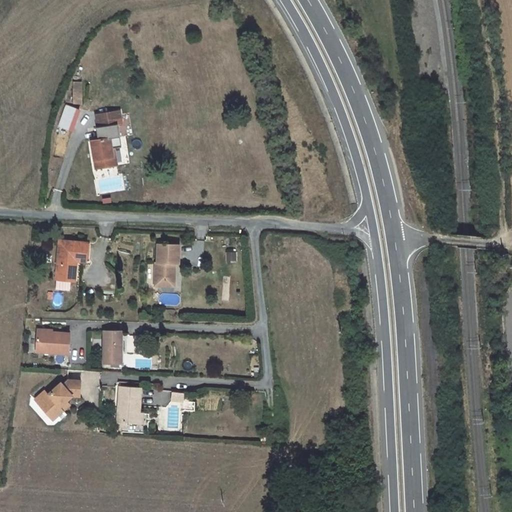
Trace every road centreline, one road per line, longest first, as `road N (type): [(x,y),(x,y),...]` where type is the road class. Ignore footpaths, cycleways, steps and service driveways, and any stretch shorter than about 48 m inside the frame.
road 1 (secondary): [(420,511),(399,264),(382,171),(353,88),(307,0)]
road 2 (unclassified): [(0,214),(375,231)]
road 3 (secondary): [(375,231),(400,511)]
road 4 (secondary): [(283,0),(348,125),(375,231)]
